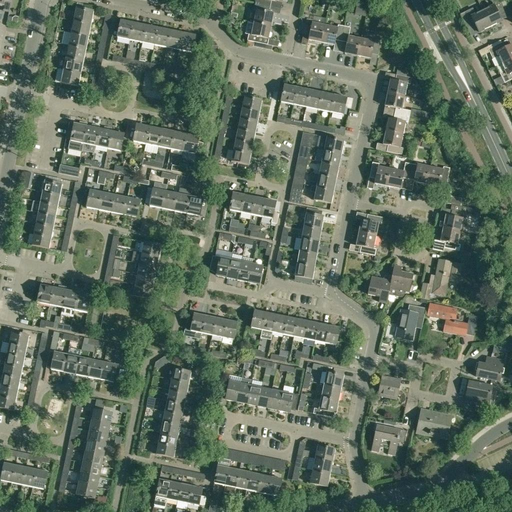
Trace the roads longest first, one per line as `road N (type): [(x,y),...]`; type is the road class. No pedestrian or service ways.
road 1 (residential): [(350,203),(373,86),(286,62)]
road 2 (residential): [(293,428),(240,417),(227,429),(234,444),(291,456),(296,429)]
road 3 (residential): [(364,503),(435,486),(511,422)]
road 4 (residential): [(286,62),(238,53),(204,18),(147,7)]
road 5 (residential): [(99,279),(110,229),(77,222),(66,272)]
road 6 (residential): [(64,441),(74,393),(41,386),(31,434)]
road 7 (residential): [(421,359),(456,366),(450,399),(414,392),(419,367)]
